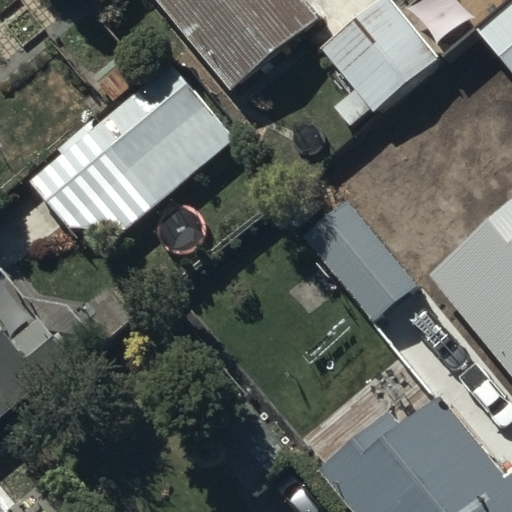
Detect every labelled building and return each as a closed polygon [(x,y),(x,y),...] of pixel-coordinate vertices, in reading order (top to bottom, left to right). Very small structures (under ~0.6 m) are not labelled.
[(311,0),(163,0),(234,86),(322,13),(311,0)] [(444,56),(396,0),(376,0),(324,45),(378,113),(444,56)] [(511,0),(508,0),(479,26),(511,64),(511,0)] [(239,138),(174,60),(33,178),(98,255),(239,138)] [(349,197),(306,233),(378,318),(421,282),(349,197)] [(0,419),(79,356),(48,317),(19,339),(0,315),(0,419)] [(390,402),(319,458),(361,511),(511,511),(511,473),(511,474),(445,390),(405,421),(390,402)] [(244,391),(200,427),(254,493),(298,457),(244,391)]
